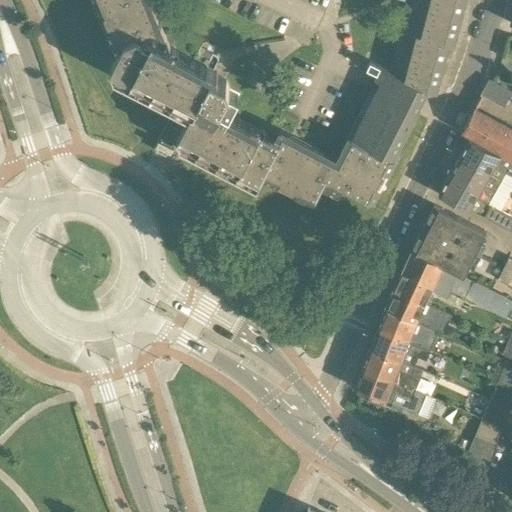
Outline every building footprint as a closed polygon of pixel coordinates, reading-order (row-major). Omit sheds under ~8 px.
[(393,159),(416,114),(421,103),(422,102),(421,101),(427,90),(437,93),(449,44),(454,45),(465,0),(418,0),(411,32),(406,30),(395,73),(390,70),(382,66),(381,67),(370,62),(366,69),(377,75),(375,80),(376,80),(381,82),(378,88),(375,93),(339,164),(282,136),(277,144),(228,119),(239,95),(229,90),(227,81),(167,50),(145,0),(92,0),(116,56),(110,68),(113,78),(179,111),(177,115),(186,119),(176,139),(179,148),(256,188),(261,179),(313,206),(321,190),(337,199),(343,188),(373,203),(395,161),(393,159)] [(488,81),(480,95),(505,107),(511,94),(488,81)] [(462,131),(511,157),(511,130),(474,109),(462,131)] [(511,161),(470,137),(459,157),(502,181),(506,173),(511,176),(511,161)] [(493,196),(502,181),(459,157),(451,172),(480,189),(493,196)] [(489,203),(493,196),(480,189),(451,172),(439,193),(469,210),(470,209),(503,227),(510,215),(489,203)] [(464,275),(486,231),(435,205),(412,249),(464,275)] [(446,287),(466,297),(475,281),(464,275),(412,249),(394,287),(426,302),(438,277),(448,283),(446,287)] [(511,258),(510,257),(498,279),(511,286),(511,258)] [(394,287),(385,306),(416,321),(438,331),(441,333),(446,322),(422,310),(426,302),(394,287)] [(511,299),(507,297),(498,314),(509,320),(511,315),(511,299)] [(434,340),(438,331),(416,321),(385,306),(377,327),(430,351),(434,340)] [(377,327),(369,347),(401,361),(405,351),(427,361),(430,351),(377,327)] [(511,344),(507,342),(501,354),(511,359),(511,344)] [(369,347),(361,367),(415,390),(420,379),(397,370),(401,361),(369,347)] [(497,382),(511,388),(511,365),(505,363),(497,382)] [(415,390),(361,367),(353,388),(418,414),(426,394),(415,390)] [(511,400),(511,388),(497,382),(490,400),(509,408),(511,400)] [(509,408),(490,400),(482,418),(504,427),(511,409),(509,408)] [(504,427),(482,418),(474,436),(496,445),(504,427)] [(474,436),(468,451),(489,460),(496,445),(474,436)]
